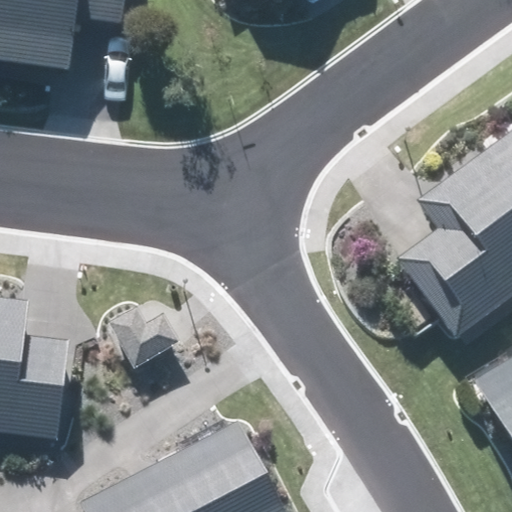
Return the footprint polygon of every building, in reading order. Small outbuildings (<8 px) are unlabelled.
[(131,0),(0,0),(0,64),(78,75),(85,21),(128,27),(131,0)] [(402,241),(454,331),(511,297),(511,148),(428,197),(441,219),(402,241)] [(0,302),(0,431),(58,439),(70,342),(26,336),(30,306),(0,302)] [(511,360),(471,385),(511,451),(511,360)] [(284,511),(238,424),(86,504),(90,511),(284,511)]
